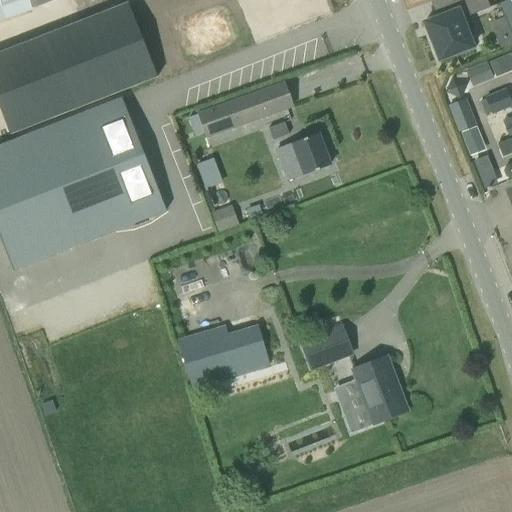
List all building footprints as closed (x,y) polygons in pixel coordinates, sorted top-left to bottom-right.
[(490,8),(486,0),(452,0),(457,11),(425,23),(439,60),(455,54),(456,58),(474,51),(466,31),(471,29),(467,17),(490,8)] [(127,3),(0,54),(0,116),(8,137),(157,78),(127,3)] [(511,34),(497,41),(502,50),(511,46),(511,34)] [(469,86),(511,70),(511,49),(463,67),(469,86)] [(277,114),(267,88),(197,114),(206,140),(277,114)] [(477,100),(485,118),(511,107),(511,105),(505,88),(477,100)] [(122,98),(0,146),(0,236),(14,272),(166,212),(165,208),(163,209),(150,177),(133,135),(121,102),(123,102),(122,98)] [(467,156),(484,150),(465,99),(448,105),(467,156)] [(272,148),(290,141),(282,122),(265,129),(272,148)] [(278,149),(289,180),(300,176),(300,177),(330,166),(318,134),(278,149)] [(511,137),(496,144),(501,157),(511,152),(511,137)] [(211,159),(195,164),(203,188),(219,182),(211,159)] [(238,227),(233,210),(214,216),(219,233),(238,227)] [(224,327),(178,340),(192,389),(269,367),(257,326),(226,335),(224,327)] [(300,344),(311,370),(352,354),(342,327),(300,344)] [(362,395),(339,404),(350,433),(373,424),(389,418),(405,412),(392,379),(394,378),(386,358),(368,365),(352,371),(362,395)]
